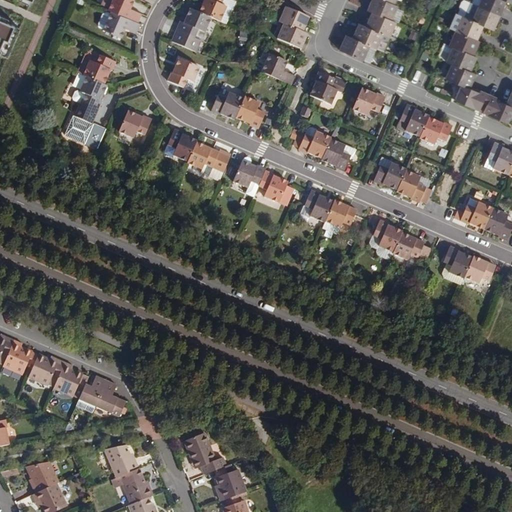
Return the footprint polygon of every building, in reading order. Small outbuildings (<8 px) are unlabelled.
[(106,9),(109,10),(136,22),(140,13),(129,8),(132,0),(109,0),(107,7),(106,9)] [(204,0),(199,12),(212,18),(214,19),(221,3),(215,0),(204,0)] [(221,3),(214,19),(221,22),(229,0),(215,0),(221,3)] [(370,0),(366,10),(371,12),(391,21),(397,6),(393,4),(383,0),(370,0)] [(499,15),(506,0),(504,0),(480,0),(478,6),(499,15)] [(471,21),(478,6),(471,3),(468,6),(466,12),(466,14),(464,18),(471,21)] [(471,21),(483,26),(493,30),(499,15),(478,6),(471,21)] [(283,25),(302,33),(309,18),(285,7),(278,23),(283,25)] [(205,34),(212,18),(199,12),(190,8),(184,23),(181,22),(172,41),(197,53),(202,42),(196,39),(200,31),(205,34)] [(136,22),(109,10),(108,12),(101,29),(120,37),(124,28),(135,33),(139,23),(136,22)] [(101,29),(108,12),(106,11),(100,14),(97,22),(99,28),(101,29)] [(365,26),(389,37),(395,23),(391,21),(371,12),(365,26)] [(462,17),(456,14),(450,29),(456,31),(462,17)] [(476,40),(483,26),(471,21),(464,18),(462,17),(456,31),(476,40)] [(0,55),(7,58),(19,29),(0,20),(0,55)] [(359,24),(352,39),(369,46),(376,49),(383,52),(389,37),(365,26),(359,24)] [(307,35),(302,33),(283,25),(276,40),(300,50),(307,35)] [(476,40),(456,31),(449,46),(452,48),(473,56),(479,42),(476,40)] [(369,46),(352,39),(345,36),(338,51),(362,61),(369,46)] [(449,46),(444,44),(438,58),(446,62),(452,48),(449,46)] [(376,49),(369,46),(362,61),(369,65),(376,49)] [(97,53),(85,48),(75,71),(81,74),(87,59),(93,62),(97,53)] [(473,56),(452,48),(446,62),(452,64),(470,72),(476,58),(473,56)] [(200,62),(178,52),(172,67),(170,66),(166,75),(184,83),(187,75),(193,77),(200,62)] [(81,74),(83,75),(103,83),(109,69),(111,70),(115,60),(97,53),(93,62),(87,59),(81,74)] [(287,62),(268,54),(260,72),(291,85),(295,76),(283,71),(287,62)] [(462,86),(469,89),(475,75),(470,72),(452,64),(446,79),(462,86)] [(333,78),(318,71),(314,80),(316,81),(310,96),(330,105),(337,90),(332,87),(335,79),(333,78)] [(103,83),(83,75),(77,91),(82,93),(72,116),(90,124),(100,101),(98,100),(105,84),(103,83)] [(485,96),(469,89),(462,86),(455,101),(478,112),(482,104),(485,96)] [(376,96),(361,88),(351,110),(367,117),(369,112),(377,115),(386,97),(377,94),(376,96)] [(236,115),(244,95),(229,89),(227,94),(218,90),(210,108),(219,113),(220,110),(235,117),(236,115)] [(245,93),(244,95),(236,115),(251,121),(250,124),(260,127),(267,109),(258,105),(260,100),(245,93)] [(488,97),(485,96),(482,104),(484,105),(487,106),(490,98),(488,97)] [(511,114),(511,107),(506,105),(490,98),(487,106),(484,113),(508,124),(511,114)] [(419,137),(427,117),(428,115),(414,109),(415,107),(406,103),(398,121),(407,125),(404,130),(419,137)] [(311,108),(303,105),(300,112),(308,116),(311,108)] [(142,118),(127,111),(118,133),(133,139),(135,134),(144,137),(152,119),(143,116),(142,118)] [(427,117),(419,137),(418,138),(433,145),(436,140),(445,144),(453,126),(444,122),(443,123),(427,117)] [(306,126),(304,129),(313,133),(316,128),(317,124),(313,122),(308,123),(306,126)] [(172,154),(187,161),(196,141),(197,139),(182,133),(182,131),(174,127),(166,145),(174,149),(172,154)] [(304,131),(298,128),(293,137),(295,138),(300,140),(304,131)] [(321,155),(329,136),(330,134),(316,128),(313,133),(304,129),(304,131),(300,140),(296,147),(306,151),(307,149),(321,155)] [(344,143),(329,136),(321,155),(320,158),(334,164),(334,166),(343,170),(350,153),(351,152),(342,148),(344,143)] [(196,141),(187,161),(186,164),(201,171),(200,172),(219,180),(225,165),(213,159),(217,150),(196,141)] [(507,175),(511,164),(511,151),(502,147),(502,145),(493,142),(485,159),(494,163),(492,169),(507,175)] [(344,143),(342,148),(351,152),(350,153),(352,154),(355,147),(344,143)] [(174,149),(166,145),(162,154),(171,157),(172,154),(174,149)] [(229,156),(217,150),(213,159),(225,165),(229,156)] [(393,158),(382,153),(379,160),(381,161),(389,165),(392,160),(393,158)] [(258,186),(265,170),(266,168),(257,164),(256,166),(241,159),(231,180),(247,188),(250,182),(258,186)] [(494,163),(485,159),(482,167),(491,171),(492,169),(494,163)] [(396,188),(405,169),(406,166),(392,160),(389,165),(381,161),(373,180),(381,184),(382,182),(396,188)] [(99,171),(89,167),(84,178),(94,182),(99,171)] [(420,175),(405,169),(396,188),(395,191),(411,197),(410,199),(419,203),(420,200),(427,185),(418,181),(420,175)] [(265,170),(258,186),(257,188),(265,192),(263,197),(277,204),(286,186),(287,182),(273,176),(274,174),(265,170)] [(247,188),(245,194),(253,198),(257,188),(258,186),(250,182),(247,188)] [(433,187),(427,185),(420,200),(426,203),(429,196),(433,187)] [(293,189),(286,186),(277,204),(285,207),(293,189)] [(325,221),(333,202),(319,195),(319,193),(311,189),(303,207),(312,211),(309,217),(324,223),(325,221)] [(470,219),(486,226),(495,205),(479,198),(476,203),(468,199),(463,208),(459,217),(469,221),(470,219)] [(334,199),(333,202),(325,221),(340,228),(343,222),(350,225),(357,210),(334,199)] [(509,211),(495,205),(486,226),(499,232),(499,234),(507,238),(511,227),(511,218),(507,216),(509,211)] [(303,207),(302,207),(298,215),(308,220),(309,217),(312,211),(303,207)] [(377,247),(392,254),(401,233),(402,232),(387,225),(388,223),(379,219),(371,238),(380,242),(377,247)] [(337,235),(340,228),(325,221),(324,223),(322,227),(337,235)] [(423,243),(401,233),(392,254),(391,257),(407,263),(410,256),(416,259),(421,246),(423,243)] [(463,277),(471,258),(456,251),(457,250),(448,245),(440,264),(442,264),(449,267),(447,273),(462,280),(463,277)] [(429,250),(421,246),(416,259),(424,263),(429,250)] [(391,257),(392,254),(377,247),(375,253),(377,257),(388,262),(391,257)] [(472,256),(471,258),(463,277),(478,283),(480,277),(488,280),(494,265),(472,256)] [(449,267),(442,264),(437,276),(459,286),(462,280),(447,273),(449,267)] [(10,353),(15,342),(1,335),(0,336),(0,360),(4,351),(10,353)] [(15,342),(10,353),(4,367),(24,375),(33,354),(22,349),(23,345),(15,342)] [(0,361),(5,364),(10,353),(4,351),(0,360),(0,361)] [(55,373),(60,375),(66,364),(52,358),(50,361),(39,356),(29,378),(49,386),(55,373)] [(74,367),(66,364),(60,375),(54,388),(77,398),(80,399),(86,385),(89,378),(73,371),(74,367)] [(54,388),(60,375),(55,373),(49,386),(54,388)] [(86,385),(80,399),(96,406),(107,381),(97,377),(92,388),(86,385)] [(107,381),(96,406),(113,413),(119,400),(113,397),(117,386),(107,381)] [(0,421),(0,447),(8,445),(5,429),(9,428),(7,420),(0,421)] [(193,450),(199,467),(203,466),(206,474),(220,468),(229,465),(225,456),(218,459),(207,431),(186,440),(190,451),(193,450)] [(106,449),(118,477),(140,467),(137,459),(134,461),(131,453),(127,444),(106,449)] [(197,468),(199,467),(193,450),(190,451),(197,468)] [(32,484),(35,492),(57,482),(60,481),(50,461),(27,466),(32,477),(35,482),(32,484)] [(240,494),(249,490),(240,468),(235,470),(233,463),(229,465),(220,468),(223,475),(218,477),(220,483),(222,487),(218,489),(223,500),(228,498),(240,494)] [(124,484),(133,503),(137,501),(149,496),(155,493),(151,484),(147,485),(145,480),(140,467),(118,477),(116,477),(120,485),(124,484)] [(21,473),(19,468),(2,471),(4,476),(18,473),(21,473)] [(194,470),(196,478),(204,476),(202,468),(194,470)] [(51,511),(67,505),(57,482),(35,492),(33,494),(36,501),(40,499),(42,505),(45,511),(51,511)] [(229,504),(242,500),(240,494),(228,498),(229,504)] [(159,511),(157,507),(154,508),(153,505),(149,496),(137,501),(133,503),(130,504),(133,511),(159,511)] [(251,511),(247,498),(242,500),(229,504),(225,505),(226,511),(251,511)]
